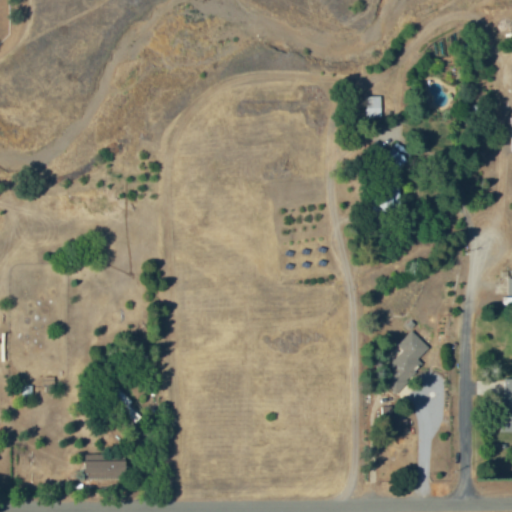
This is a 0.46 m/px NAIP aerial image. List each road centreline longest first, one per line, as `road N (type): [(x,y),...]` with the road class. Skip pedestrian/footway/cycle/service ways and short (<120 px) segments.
road 1 (residential): [(0,504),(511,498)]
road 2 (residential): [(461,499),(461,311),(482,244)]
